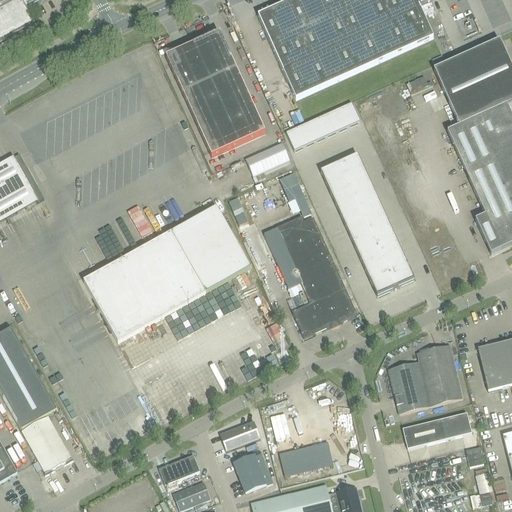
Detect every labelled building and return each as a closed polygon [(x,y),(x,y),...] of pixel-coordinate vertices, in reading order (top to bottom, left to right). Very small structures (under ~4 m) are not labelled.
[(0,0),(0,42),(33,24),(26,12),(47,0),(0,0)] [(296,0),(258,18),(296,102),(434,40),(419,7),(421,7),(420,5),(419,5),(419,4),(428,0),(427,0),(296,0)] [(211,159),(265,135),(236,71),(233,72),(218,39),(194,50),(192,47),(166,59),(211,159)] [(435,72),(460,128),(448,134),(486,218),(476,223),(492,257),(511,247),(511,119),(507,107),(511,105),(511,67),(500,42),(435,72)] [(351,104),(285,134),(294,152),(360,123),(351,104)] [(426,151),(406,159),(409,166),(406,168),(419,199),(442,190),(426,151)] [(0,225),(39,203),(44,200),(19,156),(14,159),(0,166),(0,225)] [(358,157),(321,174),(377,299),(414,283),(358,157)] [(289,204),(296,201),(304,219),(311,216),(293,176),(279,182),(289,204)] [(117,345),(219,288),(250,271),(216,209),(83,283),(117,345)] [(292,314),(304,341),(357,318),(313,221),(304,225),(302,219),(276,231),(278,237),(309,307),(292,314)] [(447,261),(458,277),(462,274),(464,276),(472,271),(469,267),(476,262),(467,249),(459,255),(458,254),(447,261)] [(381,317),(390,314),(384,298),(373,302),(373,305),(367,307),(366,303),(362,304),(367,320),(375,317),(375,318),(381,316),(381,317)] [(72,463),(48,420),(59,414),(13,333),(0,339),(0,394),(22,435),(23,435),(24,436),(23,436),(46,477),(72,463)] [(511,342),(477,351),(488,394),(511,387),(511,342)] [(399,416),(463,401),(450,348),(417,357),(419,365),(388,373),(399,416)] [(320,472),(345,468),(335,411),(274,421),(284,481),(321,474),(320,472)] [(402,432),(405,442),(407,452),(472,436),(467,416),(402,432)] [(226,454),(260,441),(254,424),(220,437),(226,454)] [(511,435),(503,438),(508,457),(511,473),(511,435)] [(0,484),(17,475),(0,444),(0,484)] [(245,496),(266,488),(273,486),(261,455),(233,466),(245,496)] [(199,475),(193,458),(159,472),(165,488),(199,475)] [(462,459),(463,465),(459,465),(460,472),(468,471),(465,458),(462,459)] [(204,486),(173,498),(178,511),(185,511),(210,502),(204,486)] [(331,511),(326,488),(289,497),(292,511),(331,511)] [(361,511),(356,491),(356,490),(336,495),(340,511),(361,511)] [(252,511),(292,511),(289,497),(251,506),(252,511)]
